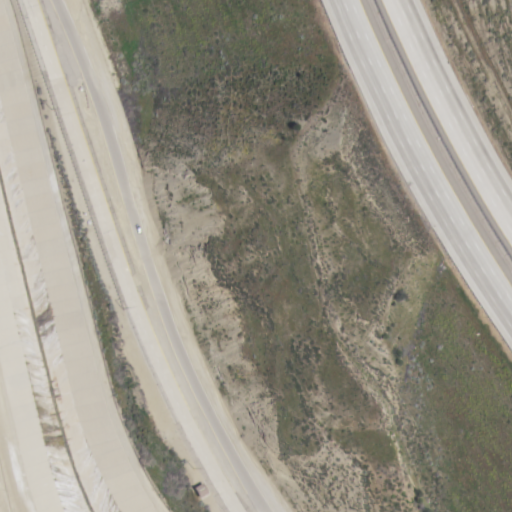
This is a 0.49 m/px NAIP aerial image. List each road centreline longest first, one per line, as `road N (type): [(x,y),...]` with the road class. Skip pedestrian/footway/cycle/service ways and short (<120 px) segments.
road 1 (tertiary): [(271,511),(197,381),(105,112),(56,0)]
road 2 (tertiary): [(32,0),(145,327),(240,511)]
road 3 (motorway): [(336,0),(414,159),(511,319)]
road 4 (motorway): [(511,219),(396,0)]
